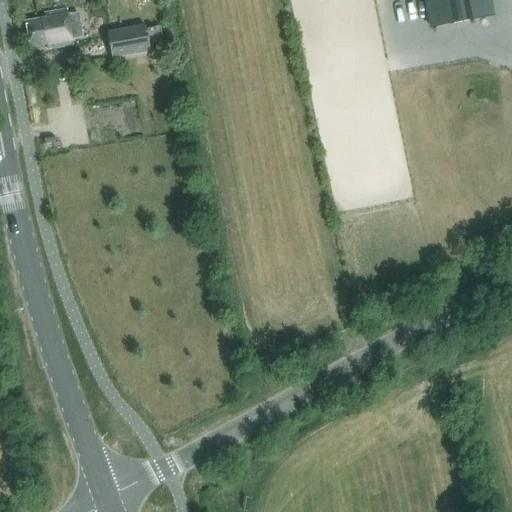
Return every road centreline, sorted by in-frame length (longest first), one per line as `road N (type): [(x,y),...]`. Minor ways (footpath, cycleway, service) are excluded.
road 1 (tertiary): [(107,502),(36,296),(0,133)]
road 2 (tertiary): [(181,462),(511,281)]
